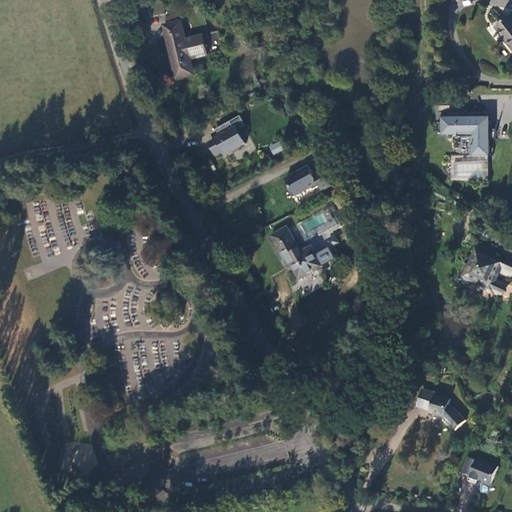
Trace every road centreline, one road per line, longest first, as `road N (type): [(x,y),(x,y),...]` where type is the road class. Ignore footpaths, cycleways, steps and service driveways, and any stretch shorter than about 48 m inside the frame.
road 1 (residential): [(149,129),(294,398)]
road 2 (unclassified): [(0,162),(149,129)]
road 3 (residential): [(105,0),(149,129)]
road 4 (residential): [(294,398),(353,508)]
